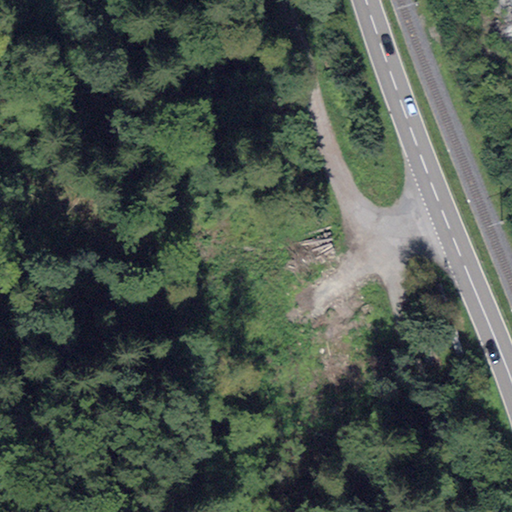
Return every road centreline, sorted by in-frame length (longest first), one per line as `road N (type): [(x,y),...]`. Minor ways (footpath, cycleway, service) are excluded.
road 1 (secondary): [(368,0),(511,392)]
road 2 (track): [(281,0),(325,156),(359,206),(388,231)]
